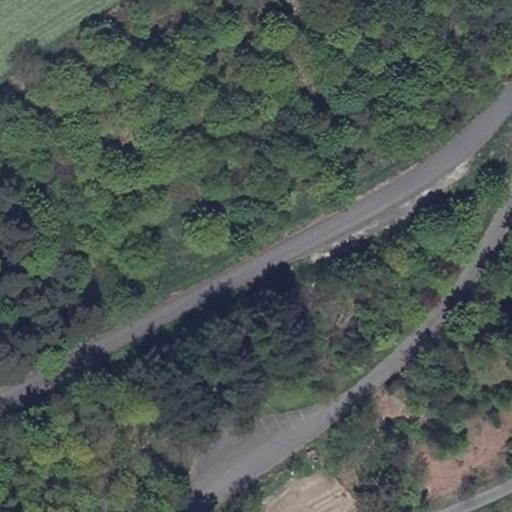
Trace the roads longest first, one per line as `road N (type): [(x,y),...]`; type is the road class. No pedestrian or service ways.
road 1 (unclassified): [(511,101),(418,185),(0,404)]
road 2 (residential): [(511,199),(451,303),(316,435),(195,511)]
